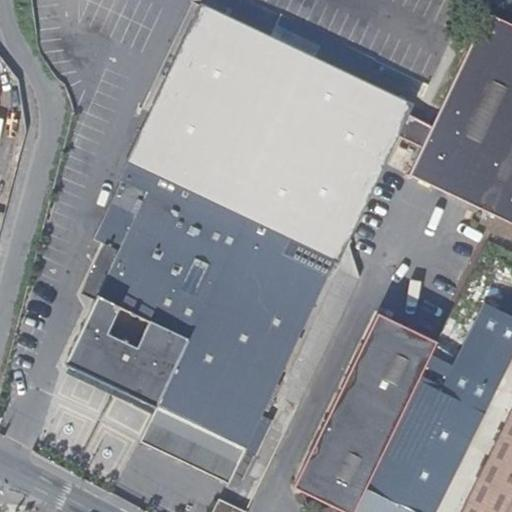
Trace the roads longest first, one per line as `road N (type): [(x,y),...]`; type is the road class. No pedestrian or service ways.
road 1 (unknown): [(171,0),(141,60),(3,467)]
road 2 (unclassified): [(2,0),(12,40),(45,89),(51,117),(0,312)]
